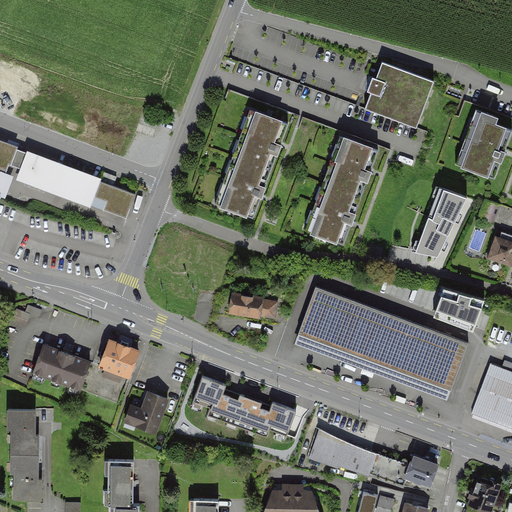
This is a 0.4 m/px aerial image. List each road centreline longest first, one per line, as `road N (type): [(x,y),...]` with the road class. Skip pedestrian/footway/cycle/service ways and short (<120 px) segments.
road 1 (tertiary): [(465,443),(116,311)]
road 2 (residential): [(155,208),(279,254),(435,271),(511,294)]
road 3 (residential): [(511,94),(455,70),(232,11)]
road 4 (unknown): [(481,333),(466,318),(318,267),(276,371)]
road 5 (residential): [(166,181),(232,11)]
road 6 (residential): [(166,181),(0,120)]
road 7 (unknown): [(452,438),(481,333),(511,344)]
road 8 (tertiary): [(116,311),(0,268)]
